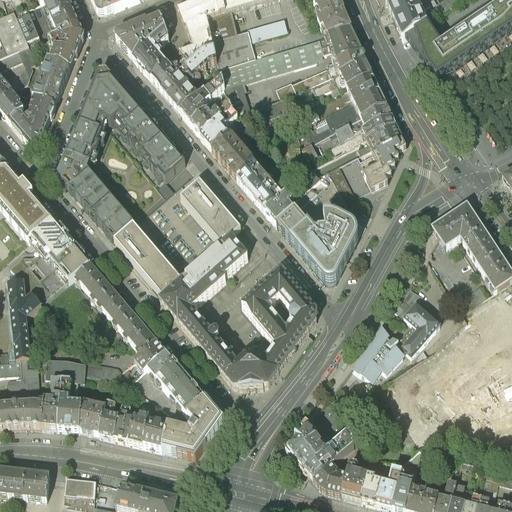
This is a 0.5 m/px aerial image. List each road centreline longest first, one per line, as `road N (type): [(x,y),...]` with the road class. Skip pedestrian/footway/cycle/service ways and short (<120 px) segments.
road 1 (residential): [(97,42),(348,325)]
road 2 (residential): [(235,411),(40,183)]
road 3 (primary): [(230,496),(122,469),(0,453)]
road 4 (tertiary): [(360,0),(433,136)]
road 5 (residential): [(97,42),(40,183)]
road 6 (tertiary): [(411,216),(348,325)]
